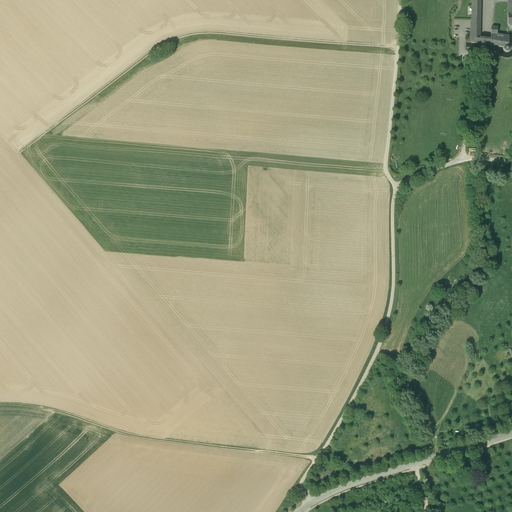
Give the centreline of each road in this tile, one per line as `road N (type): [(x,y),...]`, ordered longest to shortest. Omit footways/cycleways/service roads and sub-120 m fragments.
road 1 (unclassified): [(462,159),(419,173),(395,193),(387,321),(304,477),(309,502)]
road 2 (tertiary): [(511,432),(309,502)]
road 3 (track): [(400,0),(385,163),(398,189)]
